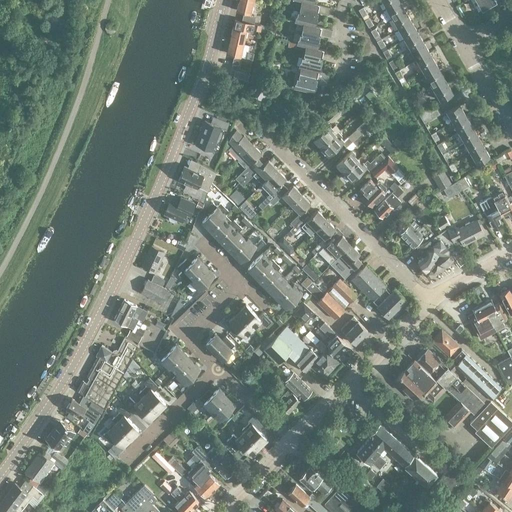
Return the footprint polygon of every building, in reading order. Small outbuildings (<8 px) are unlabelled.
[(252,0),(238,0),(236,10),(243,11),(241,19),(253,22),(254,16),(248,15),(249,13),(252,0)] [(302,0),(299,11),(297,10),(294,21),(304,23),(314,25),(317,12),(328,14),(329,7),(312,3),(302,0)] [(399,0),(386,8),(387,9),(392,18),(405,11),(399,1),(399,0)] [(475,0),(482,10),(496,1),(495,0),(475,0)] [(358,10),(362,17),(367,14),(363,7),(358,10)] [(405,11),(392,18),(393,20),(398,29),(411,21),(406,13),(405,11)] [(364,20),(369,27),(373,25),(369,18),(364,20)] [(232,26),(229,39),(242,42),(245,29),(245,27),(252,28),(253,22),(241,19),(239,28),(232,26)] [(411,21),(398,29),(400,32),(404,39),(417,32),(412,24),(411,21)] [(314,25),(304,23),(301,33),(299,33),(297,44),(306,46),(316,48),(319,35),(330,37),(332,29),(314,25)] [(370,31),(375,38),(379,35),(375,28),(370,31)] [(417,32),(404,39),(406,43),(410,49),(423,42),(419,36),(417,32)] [(376,41),(381,48),(385,45),(381,38),(376,41)] [(242,42),(229,39),(226,52),(233,54),(231,62),(237,64),(239,55),(239,56),(242,42)] [(423,42),(410,49),(413,54),(416,60),(429,52),(426,47),(423,42)] [(316,48),(306,46),(303,56),(301,55),(299,66),(318,71),(321,57),(332,60),(334,52),(316,48)] [(383,51),(387,58),(391,56),(387,49),(383,51)] [(429,52),(416,60),(420,66),(422,70),(435,63),(432,59),(429,52)] [(389,62),(393,69),(397,66),(393,59),(389,62)] [(435,63),(422,70),(426,77),(431,85),(444,78),(439,70),(435,63)] [(318,71),(299,66),(299,67),(301,67),(299,77),(296,77),(294,87),(313,92),(316,83),(326,86),(329,73),(318,71)] [(234,74),(248,78),(249,72),(235,68),(234,74)] [(394,72),(399,79),(403,77),(399,69),(394,72)] [(444,78),(431,85),(433,89),(440,100),(452,93),(446,81),(444,78)] [(274,93),(280,85),(274,79),(269,85),(260,79),(251,92),(262,99),(269,88),(274,93)] [(405,80),(400,82),(405,90),(409,87),(405,80)] [(361,94),(356,89),(318,123),(322,128),(361,94)] [(369,99),(353,113),(355,116),(365,107),(366,108),(378,97),(371,89),(365,94),(369,99)] [(435,104),(418,113),(421,118),(438,108),(435,104)] [(459,104),(446,111),(452,122),(465,114),(459,104)] [(438,108),(421,118),(424,123),(441,113),(438,108)] [(465,114),(452,122),(458,132),(471,125),(465,114)] [(214,123),(205,120),(195,144),(212,151),(221,128),(226,130),(229,122),(216,117),(214,123)] [(340,129),(320,147),(322,149),(320,150),(324,154),(326,153),(327,155),(342,142),(346,146),(361,133),(370,125),(366,120),(356,128),(357,129),(343,141),(341,138),(342,136),(338,132),(340,130),(340,129)] [(318,145),(320,147),(340,129),(335,124),(331,128),(328,124),(312,138),(314,140),(313,142),(317,146),(318,145)] [(471,125),(458,132),(464,143),(477,135),(471,125)] [(431,134),(435,141),(439,139),(435,132),(431,134)] [(365,137),(361,133),(346,146),(350,151),(335,164),(337,165),(336,167),(339,171),(341,170),(343,172),(357,159),(353,155),(355,153),(351,150),(365,137)] [(231,134),(224,151),(226,152),(229,150),(237,158),(252,144),(243,135),(237,140),(231,134)] [(477,135),(464,143),(470,153),(483,146),(477,135)] [(398,145),(403,141),(399,136),(394,140),(398,145)] [(391,152),(395,148),(389,141),(385,145),(391,152)] [(437,145),(441,152),(445,149),(441,142),(437,145)] [(246,167),(235,178),(238,182),(253,168),(260,160),(256,157),(261,153),(252,144),(237,158),(246,167)] [(483,146),(470,153),(476,164),(489,156),(483,146)] [(443,155),(447,162),(451,159),(447,152),(443,155)] [(357,159),(343,172),(344,174),(343,175),(347,179),(349,178),(350,180),(365,167),(370,171),(384,158),(380,153),(370,162),(367,160),(363,163),(363,162),(361,164),(357,159)] [(384,158),(370,171),(375,178),(386,168),(391,173),(399,166),(388,155),(384,158)] [(494,159),(489,162),(493,169),(498,166),(494,159)] [(239,182),(233,188),(236,191),(242,185),(242,186),(253,175),(262,183),(276,169),(267,160),(263,164),(260,160),(253,168),(238,182),(239,182)] [(210,183),(216,171),(215,170),(200,163),(197,171),(188,167),(184,165),(178,180),(187,184),(185,188),(195,192),(200,179),(210,183)] [(449,165),(453,172),(457,170),(453,163),(449,165)] [(276,169),(262,183),(271,193),(274,189),(277,193),(284,186),(281,183),(285,178),(276,169)] [(443,169),(433,175),(441,189),(451,183),(443,169)] [(511,170),(503,175),(511,191),(511,170)] [(458,180),(454,183),(459,191),(469,185),(464,177),(462,178),(458,180)] [(370,179),(360,189),(364,194),(362,197),(371,206),(383,194),(387,190),(386,187),(379,181),(377,181),(375,184),(370,179)] [(454,183),(443,189),(448,197),(459,191),(454,183)] [(284,186),(277,193),(281,197),(282,196),(290,204),(301,194),(292,185),(287,189),(284,186)] [(391,192),(374,209),(382,217),(392,207),(394,209),(401,201),(397,197),(403,191),(398,185),(391,192)] [(271,193),(258,205),(262,208),(266,203),(277,193),(274,189),(271,193)] [(511,219),(511,201),(510,203),(503,190),(502,189),(500,189),(497,190),(497,192),(497,193),(493,195),(498,206),(503,215),(507,212),(511,220),(511,219)] [(277,193),(266,203),(270,207),(281,197),(277,193)] [(290,223),(286,227),(289,230),(308,212),(314,207),(301,194),(290,204),(299,213),(290,223)] [(503,215),(498,206),(493,195),(482,201),(484,204),(481,206),(493,229),(502,225),(498,217),(503,215)] [(179,204),(170,200),(164,213),(169,216),(168,218),(169,220),(173,221),(175,220),(176,219),(181,221),(184,215),(186,214),(189,215),(194,203),(183,199),(181,204),(179,204)] [(251,216),(257,211),(245,199),(239,205),(251,216)] [(208,215),(202,221),(209,228),(228,210),(220,202),(217,206),(213,202),(203,211),(208,215)] [(228,210),(209,228),(217,236),(234,220),(234,219),(232,221),(225,214),(229,211),(228,210)] [(308,212),(289,230),(290,230),(293,234),(297,230),(301,226),(310,234),(326,219),(317,210),(311,215),(308,212)] [(435,221),(441,230),(446,227),(453,241),(460,237),(463,244),(484,234),(476,219),(457,228),(454,222),(450,224),(444,215),(435,221)] [(326,219),(310,234),(310,235),(316,230),(324,238),(319,244),(315,248),(318,251),(333,237),(330,233),(335,228),(326,219)] [(234,220),(217,236),(225,244),(242,227),(234,220)] [(414,220),(410,224),(409,223),(399,234),(413,247),(419,241),(421,243),(433,233),(423,224),(417,231),(415,228),(418,224),(414,220)] [(242,227),(225,244),(232,252),(248,237),(247,237),(246,238),(238,231),(242,228),(242,227)] [(445,229),(416,247),(423,256),(417,261),(428,275),(460,251),(445,229)] [(333,237),(318,251),(327,260),(330,264),(350,244),(341,235),(336,240),(333,237)] [(248,237),(232,252),(240,260),(252,248),(256,252),(266,243),(261,238),(255,244),(248,237)] [(179,239),(176,245),(182,248),(186,242),(179,239)] [(350,244),(330,264),(333,267),(338,262),(344,268),(339,273),(344,278),(361,261),(356,256),(359,253),(350,244)] [(158,265),(164,251),(151,246),(145,259),(158,265)] [(263,252),(247,267),(255,275),(270,260),(263,252)] [(187,257),(178,267),(182,271),(178,275),(187,283),(205,265),(197,256),(191,262),(187,257)] [(270,260),(255,275),(263,283),(280,266),(272,258),(270,260)] [(158,265),(145,259),(141,266),(155,272),(158,265)] [(303,265),(313,279),(319,275),(309,261),(303,265)] [(205,265),(187,283),(187,284),(191,280),(198,287),(192,294),(196,298),(205,290),(201,285),(214,273),(205,265)] [(372,299),(385,286),(386,286),(365,265),(351,279),(372,300),(372,299)] [(280,266),(263,283),(271,291),(284,278),(277,270),(280,267),(280,266)] [(305,277),(308,274),(303,267),(296,273),(299,277),(302,274),(305,277)] [(168,282),(154,275),(151,280),(165,287),(167,284),(168,282)] [(140,292),(162,303),(169,289),(165,287),(151,280),(148,278),(140,292)] [(284,278),(271,291),(278,299),(293,284),(293,283),(291,285),(284,278)] [(334,318),(357,295),(339,278),(324,294),(312,281),(306,288),(318,300),(317,302),(334,318)] [(293,284),(278,299),(286,307),(301,292),(293,284)] [(390,291),(385,286),(372,299),(377,304),(376,305),(388,317),(405,300),(394,288),(390,291)] [(499,295),(506,308),(510,316),(511,314),(511,295),(509,290),(499,295)] [(124,299),(119,309),(138,319),(142,321),(147,311),(124,299)] [(491,299),(481,304),(495,331),(505,326),(502,320),(493,304),(491,299)] [(304,302),(293,314),(300,321),(311,310),(304,302)] [(246,304),(238,312),(254,328),(262,321),(266,326),(271,321),(262,312),(258,316),(246,304)] [(474,312),(468,315),(481,338),(495,331),(481,304),(472,309),(474,312)] [(138,319),(119,309),(114,319),(133,329),(138,319)] [(238,312),(230,319),(235,325),(231,329),(240,339),(252,327),(254,329),(254,328),(238,312)] [(328,335),(332,330),(322,320),(317,315),(312,320),(328,335)] [(340,329),(355,343),(367,330),(353,316),(340,329)] [(287,325),(276,336),(271,331),(266,336),(259,344),(254,350),(259,356),(264,350),(277,363),(278,363),(283,367),(286,364),(281,359),(287,354),(295,362),(309,348),(287,325)] [(138,341),(141,336),(130,330),(127,336),(138,341)] [(458,345),(441,330),(432,340),(449,355),(458,345)] [(325,346),(314,336),(309,331),(305,335),(310,340),(315,344),(314,344),(323,353),(319,357),(310,349),(331,370),(339,362),(324,347),(325,346)] [(215,333),(206,343),(215,352),(224,361),(233,352),(230,348),(234,344),(228,338),(225,335),(221,339),(215,333)] [(337,333),(327,343),(328,348),(339,358),(341,360),(348,353),(349,353),(351,351),(351,350),(352,349),(337,333)] [(102,345),(96,356),(97,357),(90,371),(115,385),(137,344),(124,337),(116,352),(102,345)] [(166,345),(156,354),(169,367),(184,352),(176,344),(170,349),(166,345)] [(459,400),(470,410),(475,416),(469,422),(477,428),(475,431),(491,446),(511,423),(511,420),(497,406),(490,400),(486,405),(456,376),(426,347),(415,359),(438,381),(459,400)] [(310,349),(296,363),(305,372),(310,366),(323,379),(331,370),(310,349)] [(462,349),(450,360),(455,365),(466,353),(462,349)] [(184,352),(169,367),(176,374),(172,378),(173,378),(191,359),(184,352)] [(466,353),(455,365),(461,370),(472,358),(466,353)] [(511,379),(511,360),(510,357),(497,364),(507,382),(511,379)] [(472,358),(461,370),(466,376),(477,364),(472,358)] [(191,359),(173,378),(180,386),(184,382),(188,386),(197,377),(193,373),(199,367),(191,359)] [(438,381),(415,359),(395,380),(408,392),(407,393),(412,399),(419,392),(424,396),(438,381)] [(145,370),(137,363),(134,366),(141,373),(145,370)] [(477,364),(466,376),(472,381),(483,370),(477,364)] [(483,370),(472,381),(478,387),(489,375),(483,370)] [(104,406),(115,385),(90,371),(87,377),(90,378),(87,383),(83,380),(77,390),(91,399),(87,406),(87,407),(86,407),(71,398),(65,408),(80,417),(82,413),(87,416),(86,418),(94,423),(99,413),(104,406)] [(302,399),(311,390),(293,372),(284,381),(302,399)] [(489,375),(478,387),(484,392),(495,381),(489,375)] [(147,385),(139,392),(158,411),(166,403),(154,391),(158,386),(149,377),(144,382),(147,385)] [(135,388),(128,380),(125,384),(132,391),(135,388)] [(495,381),(484,392),(489,398),(501,386),(495,381)] [(209,388),(199,398),(211,410),(226,395),(222,391),(219,387),(213,393),(209,388)] [(288,413),(300,401),(288,390),(276,401),(288,413)] [(129,396),(124,401),(133,411),(138,407),(150,419),(158,411),(139,392),(143,396),(135,403),(129,396)] [(122,402),(115,394),(112,398),(119,405),(122,402)] [(226,395),(211,410),(223,423),(233,413),(229,409),(234,403),(226,395)] [(456,426),(470,410),(459,400),(445,415),(456,426)] [(119,411),(112,418),(131,437),(139,429),(127,417),(131,413),(122,403),(117,408),(119,411)] [(250,421),(242,429),(259,446),(267,438),(258,428),(262,424),(253,415),(248,420),(250,421)] [(115,422),(103,434),(113,444),(117,439),(123,445),(131,437),(112,418),(115,422)] [(65,443),(74,431),(59,420),(45,439),(58,448),(63,442),(65,443)] [(437,475),(379,424),(369,435),(370,436),(368,438),(381,450),(384,447),(405,466),(405,467),(426,486),(437,475)] [(233,434),(226,440),(236,450),(242,444),(251,454),(259,446),(242,429),(243,431),(236,438),(233,434)] [(177,435),(171,430),(166,435),(171,441),(177,435)] [(96,432),(92,436),(100,442),(103,438),(96,432)] [(378,453),(381,450),(368,438),(356,452),(369,464),(371,462),(379,468),(386,460),(378,453)] [(220,448),(218,450),(210,458),(216,463),(214,466),(225,477),(234,469),(228,463),(232,459),(220,448)] [(54,451),(51,456),(45,451),(43,454),(40,451),(24,472),(38,482),(53,462),(61,467),(63,464),(64,465),(67,460),(54,451)] [(175,469),(166,460),(156,451),(152,456),(161,465),(170,474),(175,469)] [(192,468),(210,486),(212,485),(215,488),(219,483),(208,472),(210,469),(195,454),(192,457),(197,462),(192,468)] [(168,461),(173,466),(182,474),(185,470),(172,457),(168,461)] [(492,460),(487,457),(483,461),(480,464),(483,467),(484,468),(486,469),(492,460)] [(465,476),(452,464),(430,489),(443,500),(465,476)] [(479,473),(484,468),(483,467),(480,464),(475,469),(479,473)] [(324,494),(319,499),(329,508),(333,511),(376,511),(343,482),(336,489),(331,485),(323,477),(317,471),(316,472),(310,467),(299,478),(311,489),(315,485),(324,494)] [(192,468),(187,472),(194,479),(191,482),(206,497),(215,488),(212,485),(210,486),(192,468)] [(371,468),(365,473),(370,477),(375,472),(371,468)] [(506,468),(499,478),(503,481),(511,487),(511,473),(509,472),(510,471),(506,468)] [(384,476),(376,486),(382,491),(390,482),(384,476)] [(189,511),(193,509),(174,490),(164,480),(160,485),(169,494),(170,493),(178,500),(174,505),(181,511),(189,511)] [(511,492),(511,487),(503,481),(496,491),(508,499),(511,492)] [(14,483),(2,499),(19,511),(33,494),(38,497),(42,491),(32,484),(27,492),(14,483)] [(160,511),(147,499),(153,493),(144,484),(121,507),(125,511),(160,511)] [(301,505),(305,500),(318,511),(325,511),(329,508),(319,499),(312,493),(308,496),(296,484),(292,488),(291,488),(288,490),(289,492),(287,493),(301,505)] [(177,486),(174,490),(193,509),(200,501),(189,490),(185,494),(177,486)] [(474,487),(466,495),(469,499),(477,491),(474,487)] [(113,493),(105,501),(113,509),(122,501),(113,493)] [(466,495),(457,504),(461,507),(469,499),(466,495)] [(19,511),(2,499),(0,502),(0,511),(19,511)] [(296,511),(282,499),(274,508),(278,511),(296,511)] [(489,501),(482,510),(483,511),(497,511),(499,510),(489,501)]
